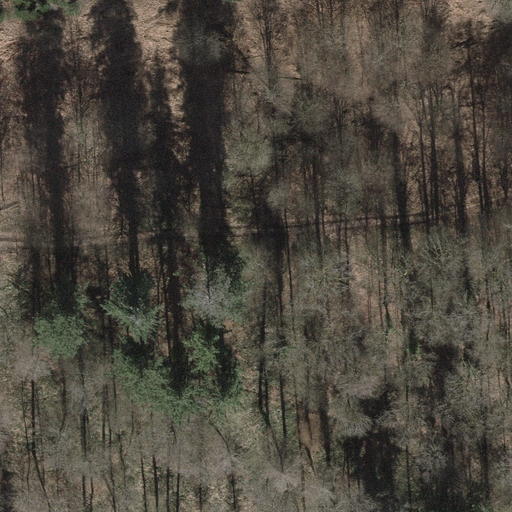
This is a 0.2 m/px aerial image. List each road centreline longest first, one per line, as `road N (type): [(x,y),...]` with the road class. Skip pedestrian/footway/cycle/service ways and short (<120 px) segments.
road 1 (track): [(0,258),(38,292),(111,334),(369,424),(433,460),(488,511)]
road 2 (track): [(511,200),(427,219),(0,235)]
